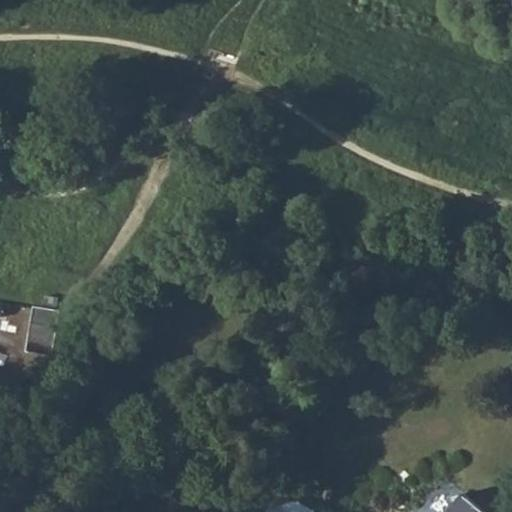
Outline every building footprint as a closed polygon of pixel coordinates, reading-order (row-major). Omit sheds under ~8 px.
[(60,298),(47,296),(45,307),(58,309),(60,298)] [(0,317),(35,323),(37,309),(0,302),(0,317)] [(35,323),(30,351),(53,355),(60,313),(37,309),(35,323)] [(318,511),(319,510),(284,487),(268,511),(318,511)] [(191,511),(193,508),(172,499),(169,511),(191,511)] [(478,511),(463,500),(451,511),(478,511)]
